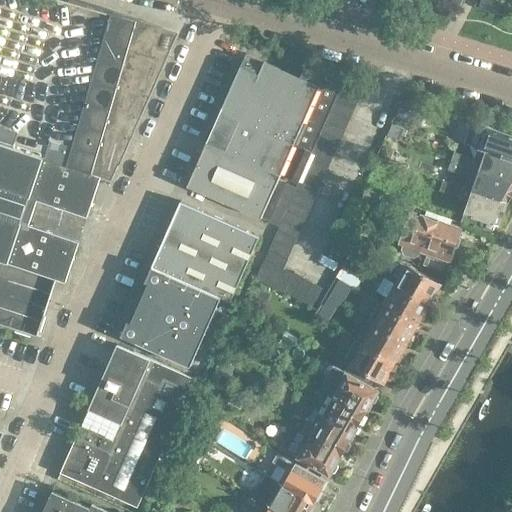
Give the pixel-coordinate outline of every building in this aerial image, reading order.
[(177,33),(62,0),(0,0),(0,142),(44,157),(68,165),(101,176),(112,180),(177,33)] [(481,0),(479,8),(491,12),(494,0),(492,0),(481,0)] [(247,53),(188,186),(261,218),(281,174),(299,182),(299,183),(300,180),(305,170),(309,160),(313,150),(318,140),(322,131),(327,121),(331,111),(335,101),(340,91),(342,86),(304,70),(301,77),(247,53)] [(342,86),(340,91),(359,100),(363,90),(344,81),(342,86)] [(340,91),(335,101),(355,110),(359,100),(340,91)] [(404,98),(397,115),(412,120),(418,103),(404,98)] [(335,101),(331,111),(350,119),(355,110),(335,101)] [(331,111),(327,121),(346,129),(350,119),(331,111)] [(327,121),(322,131),(341,139),(346,129),(327,121)] [(392,124),(387,135),(399,140),(404,129),(392,124)] [(481,139),(478,149),(511,160),(511,134),(500,130),(495,144),(481,139)] [(322,131),(318,140),(337,149),(341,139),(322,131)] [(318,140),(313,150),(333,159),(337,149),(318,140)] [(0,260),(56,279),(56,278),(65,281),(79,242),(28,225),(37,199),(87,216),(101,176),(68,165),(44,157),(0,142),(0,260)] [(380,157),(390,160),(393,150),(383,147),(380,157)] [(455,152),(452,160),(511,181),(511,160),(478,149),(475,159),(466,156),(455,152)] [(313,150),(309,160),(328,169),(333,159),(313,150)] [(309,160),(305,170),(324,179),(328,169),(309,160)] [(468,177),(465,188),(507,203),(507,202),(511,193),(511,181),(452,160),(448,170),(468,177)] [(305,170),(300,180),(319,188),(324,179),(305,170)] [(299,182),(295,190),(315,198),(319,188),(300,180),(299,183),(299,182)] [(507,203),(443,180),(439,191),(459,197),(468,200),(464,213),(499,226),(507,203)] [(295,190),(291,199),(311,208),(315,198),(295,190)] [(291,199),(287,209),(306,218),(311,208),(291,199)] [(181,201),(152,266),(231,301),(260,236),(181,201)] [(287,209),(283,219),(302,228),(306,218),(287,209)] [(405,244),(403,249),(405,254),(414,257),(419,254),(421,249),(449,259),(454,248),(459,246),(461,239),(458,235),(460,229),(413,212),(402,243),(405,244)] [(283,219),(278,229),(298,238),(302,228),(283,219)] [(278,229),(274,239),(293,248),(298,238),(278,229)] [(274,239),(269,249),(289,258),(293,248),(274,239)] [(269,249),(265,259),(284,268),(289,258),(269,249)] [(357,264),(363,253),(358,251),(352,261),(357,264)] [(265,259),(256,279),(283,292),(284,290),(293,274),(284,268),(265,259)] [(0,321),(38,334),(56,279),(0,260),(0,321)] [(398,278),(394,284),(429,304),(433,297),(436,295),(440,288),(440,284),(441,283),(408,264),(407,265),(405,264),(405,265),(401,263),(394,275),(398,278)] [(122,336),(138,343),(199,370),(231,301),(152,266),(146,281),(149,283),(132,322),(128,320),(122,336)] [(347,268),(340,279),(352,287),(359,276),(347,268)] [(293,274),(284,290),(293,296),(304,277),(295,272),(293,274)] [(304,277),(293,296),(303,301),(313,282),(304,277)] [(313,282),(303,301),(312,306),(323,288),(313,282)] [(387,297),(383,303),(418,324),(421,318),(424,317),(428,309),(428,306),(429,304),(394,284),(390,282),(383,295),(387,297)] [(337,286),(330,298),(340,304),(347,292),(337,286)] [(261,310),(268,293),(255,287),(247,304),(261,310)] [(338,303),(330,298),(318,317),(327,322),(338,303)] [(367,320),(372,323),(406,343),(409,338),(413,337),(417,329),(417,326),(418,324),(383,303),(380,309),(375,307),(367,320)] [(356,339),(361,342),(395,362),(397,360),(400,358),(405,351),(404,347),(406,343),(372,323),(367,320),(356,339)] [(345,359),(349,362),(349,363),(351,363),(384,383),(385,381),(388,379),(392,372),(392,368),(395,362),(361,342),(357,348),(353,345),(345,359)] [(61,472),(61,473),(138,506),(195,378),(118,344),(61,472)] [(240,354),(233,351),(228,363),(235,366),(240,354)] [(234,369),(225,365),(219,379),(228,383),(234,369)] [(334,365),(322,386),(327,389),(367,412),(372,403),(376,402),(379,396),(377,393),(379,390),(347,372),(334,365)] [(327,389),(314,410),(355,432),(360,423),(364,423),(367,417),(366,413),(367,412),(327,389)] [(212,406),(218,394),(210,390),(204,402),(212,406)] [(314,410),(302,431),(343,454),(344,452),(348,451),(351,445),(350,442),(355,432),(314,410)] [(280,447),(298,456),(331,475),(332,473),(336,472),(339,466),(337,463),(343,454),(302,431),(293,426),(280,447)] [(285,470),(278,482),(314,502),(314,500),(318,500),(322,493),(320,490),(326,481),(295,464),(277,453),(272,462),(285,470)] [(200,466),(179,456),(176,463),(197,473),(200,466)] [(266,503),(281,511),(308,511),(309,511),(314,502),(278,482),(265,475),(254,495),(266,503)] [(110,511),(92,504),(90,507),(53,491),(43,511),(110,511)] [(260,511),(281,511),(266,503),(260,511)]
